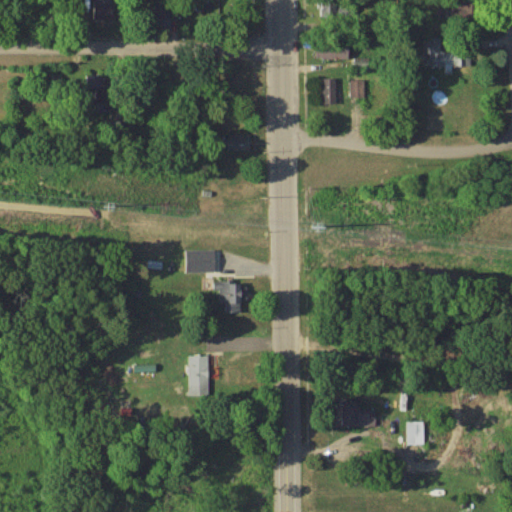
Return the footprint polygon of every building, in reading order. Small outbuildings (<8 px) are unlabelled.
[(94,0),(95,22),(128,22),(127,0),(94,0)] [(150,7),(150,30),(173,30),(173,7),(150,7)] [(351,61),(351,41),(318,41),(318,61),(351,61)] [(463,53),(431,53),(431,68),(463,68),(463,53)] [(324,106),(338,106),(338,79),(324,79),(324,106)] [(231,153),(250,153),(250,136),(231,136),(231,153)] [(511,217),(504,212),(488,235),(508,249),(511,243),(511,217)] [(217,314),(245,314),(245,283),(217,283),(217,314)] [(189,398),(210,398),(210,357),(189,357),(189,398)] [(362,403),(345,403),(345,427),(377,427),(377,409),(362,409),(362,403)] [(425,446),(425,423),(408,423),(408,446),(425,446)]
